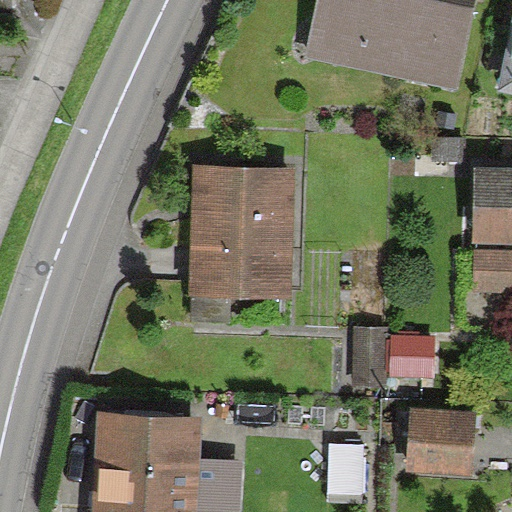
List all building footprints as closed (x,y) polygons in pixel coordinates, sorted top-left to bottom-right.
[(309,0),(300,53),(444,81),(460,0),(309,0)] [(281,163),(186,162),(185,289),(280,290),(281,163)] [(511,164),(467,164),(467,235),(511,236),(511,252),(470,252),(470,285),(511,285),(511,164)] [(379,327),(349,327),(348,379),(411,379),(411,342),(379,342),(379,327)] [(473,475),(477,410),(408,406),(404,470),(473,475)] [(182,511),(187,413),(90,409),(85,511),(182,511)] [(365,448),(327,447),(327,494),(365,494),(365,448)]
